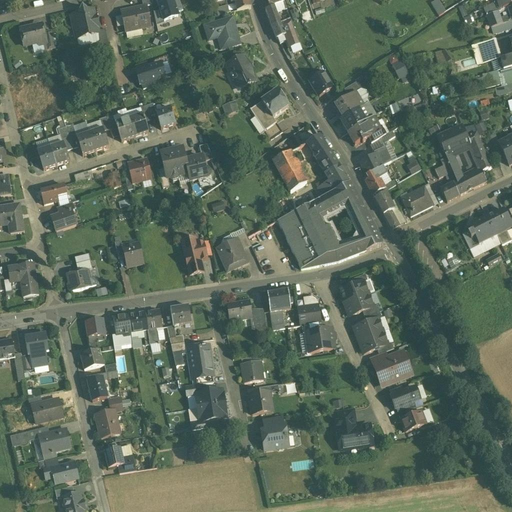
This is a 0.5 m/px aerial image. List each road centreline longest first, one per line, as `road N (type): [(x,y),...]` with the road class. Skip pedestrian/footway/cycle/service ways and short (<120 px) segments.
road 1 (secondary): [(255,0),(287,76),(390,241)]
road 2 (secondary): [(394,248),(511,466)]
road 3 (residential): [(107,511),(56,314)]
road 4 (residential): [(317,275),(393,444)]
road 5 (residential): [(26,186),(188,132)]
road 6 (residential): [(210,293),(247,453)]
road 7 (residential): [(210,293),(56,314)]
road 8 (residential): [(511,179),(390,241)]
